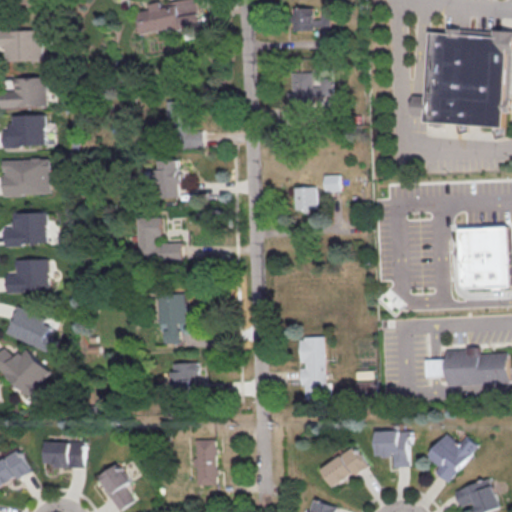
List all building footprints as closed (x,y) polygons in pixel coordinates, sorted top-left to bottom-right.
[(163,0),(137,4),(142,33),(200,23),(196,0),(163,0)] [(315,5),(295,6),(296,28),(333,27),(333,15),(316,15),(315,5)] [(432,31),(448,32),(448,27),(464,28),(464,33),(497,36),(497,29),(511,29),(511,54),(509,54),(506,100),(510,101),(509,113),(505,112),(504,128),(425,122),(425,115),(414,114),(415,95),(427,96),(432,31)] [(6,59),(42,58),(42,28),(0,28),(0,44),(6,45),(6,59)] [(333,76),(314,76),(314,71),(294,70),(294,90),(289,90),(289,104),(332,105),(333,76)] [(48,104),(47,75),(16,75),(16,88),(2,89),(2,106),(48,104)] [(169,99),(169,126),(185,126),(185,146),(204,146),(204,129),(190,129),(190,99),(169,99)] [(47,113),(12,114),(12,129),(5,129),(5,144),(48,143),(47,113)] [(53,192),(52,157),(4,158),(5,193),(53,192)] [(183,181),(183,158),(159,159),(160,194),(180,193),(180,181),(183,181)] [(341,172),(325,173),(326,189),(341,189),(341,172)] [(296,208),(318,207),(317,185),(296,185),(296,208)] [(7,243),(49,242),(48,210),(14,211),(15,226),(7,226),(7,243)] [(141,256),(164,256),(163,215),(139,215),(141,256)] [(462,222),(463,254),(466,254),(467,279),(502,278),(502,270),(509,270),(511,267),(511,263),(510,258),(509,256),(507,256),(505,220),(499,221),(500,224),(476,224),(476,221),(462,222)] [(165,241),(165,259),(185,259),(184,240),(165,241)] [(17,257),(18,273),(8,273),(9,290),(50,289),(50,257),(17,257)] [(161,290),(163,341),(188,340),(185,289),(161,290)] [(18,305),(7,332),(53,352),(59,338),(49,333),(54,321),(18,305)] [(326,334),(303,335),(303,366),(302,366),(302,384),(306,384),(306,397),(328,397),(326,334)] [(0,365),(34,399),(44,388),(39,383),(52,370),(25,344),(16,354),(6,345),(0,351),(0,365)] [(511,381),(450,386),(449,375),(429,376),(428,361),(448,359),(447,350),(482,347),(483,353),(510,351),(511,381)] [(172,361),(173,389),(206,387),(204,359),(172,361)] [(359,396),(377,396),(378,381),(360,381),(359,396)] [(379,429),(379,455),(397,454),(397,465),(413,464),(412,428),(379,429)] [(452,480),(481,443),(470,434),(463,442),(450,431),(433,452),(445,461),(439,470),(452,480)] [(218,437),(197,438),(198,483),(219,483),(218,437)] [(86,440),(47,439),(47,464),(86,465),(86,440)] [(325,465),(337,486),(371,465),(359,444),(325,465)] [(0,459),(0,487),(33,469),(21,448),(0,459)] [(136,499),(126,484),(132,480),(119,461),(99,475),(121,509),(136,499)] [(489,511),(505,506),(492,476),(459,489),(465,505),(478,500),(482,511),(489,511)] [(336,511),(339,504),(316,498),(312,511),(336,511)]
